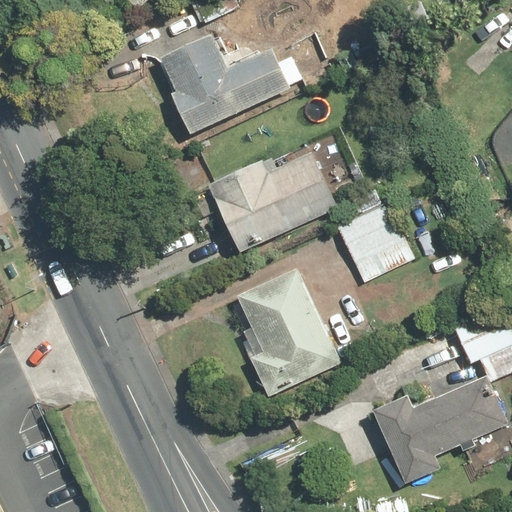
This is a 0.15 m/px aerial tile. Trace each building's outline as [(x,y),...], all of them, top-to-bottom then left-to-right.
[(130,0),(140,11),(151,0),(130,0)] [(174,96),(192,135),(309,83),(297,56),(279,64),(274,51),(230,71),(215,36),(164,59),(180,93),(174,96)] [(338,212),(312,155),(279,170),(275,160),(212,189),(243,256),(338,212)] [(364,218),(340,229),(367,284),(417,260),(382,186),(355,199),(364,218)] [(344,361),(302,270),(239,299),(253,331),(242,336),(269,395),(344,361)] [(490,375),(493,382),(511,373),(511,329),(505,313),(458,334),(472,365),(484,360),(490,375)] [(410,397),(376,413),(408,486),(443,471),(438,458),(511,424),(511,423),(493,382),(490,375),(415,408),(410,397)]
